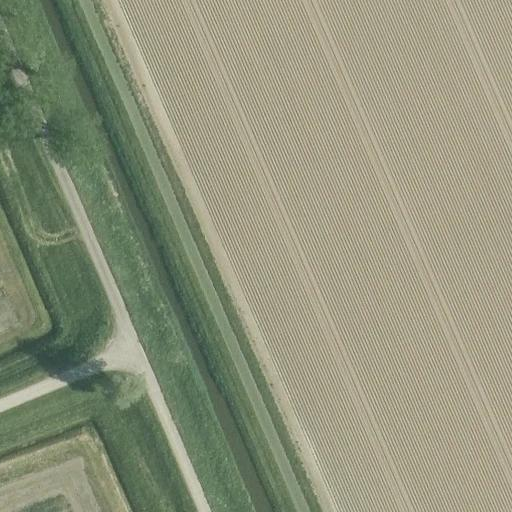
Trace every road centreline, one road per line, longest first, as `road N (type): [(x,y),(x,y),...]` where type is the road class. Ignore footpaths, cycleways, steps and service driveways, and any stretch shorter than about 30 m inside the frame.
road 1 (unclassified): [(134,348),(0,32)]
road 2 (unclassified): [(204,511),(134,348)]
road 3 (unclassified): [(0,405),(134,348)]
